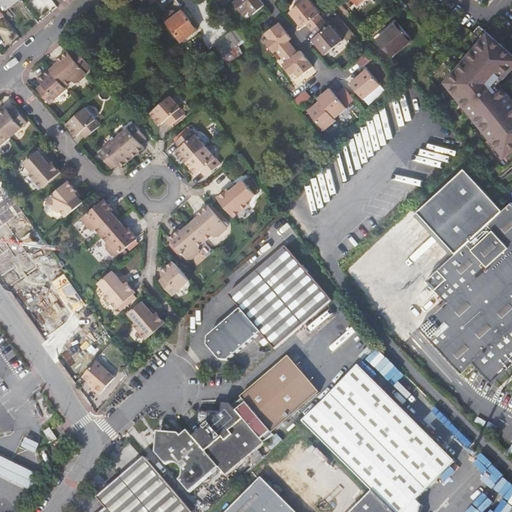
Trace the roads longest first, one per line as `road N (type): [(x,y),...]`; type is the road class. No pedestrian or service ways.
road 1 (residential): [(0,304),(89,434),(87,462),(48,511)]
road 2 (unknown): [(511,415),(433,361),(396,314),(379,272)]
road 3 (residential): [(2,71),(96,178),(140,186)]
road 4 (unknown): [(447,511),(465,481),(466,461),(423,405)]
